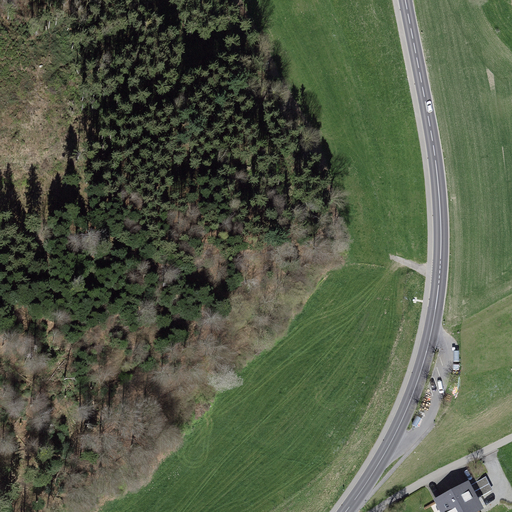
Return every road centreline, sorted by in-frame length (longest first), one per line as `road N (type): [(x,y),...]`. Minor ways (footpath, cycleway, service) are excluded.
road 1 (secondary): [(345,511),(406,412),(439,279),(436,164),(405,0)]
road 2 (track): [(511,437),(374,511)]
